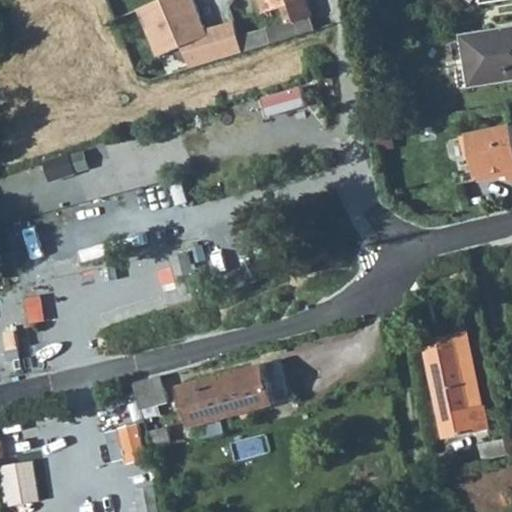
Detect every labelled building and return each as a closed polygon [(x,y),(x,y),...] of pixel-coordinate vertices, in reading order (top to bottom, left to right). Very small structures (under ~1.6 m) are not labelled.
[(248,51),(239,20),(211,26),(200,0),(159,0),(141,8),(163,55),(187,46),(195,67),(248,51)] [(290,25),(314,17),(308,0),(259,0),(263,11),(284,4),(290,25)] [(511,33),(465,41),(473,87),(511,80),(511,33)] [(269,113),(311,107),(308,86),(266,91),(269,113)] [(511,127),(470,137),(466,142),(469,155),(474,159),(476,158),(481,182),(499,178),(498,173),(508,171),(509,176),(510,181),(511,180),(511,127)] [(55,179),(94,164),(87,146),(48,161),(55,179)] [(462,332),(457,333),(459,341),(471,401),(477,400),(462,332)] [(425,339),(427,347),(459,341),(457,333),(425,339)] [(425,347),(440,415),(472,408),(471,401),(459,341),(427,347),(425,347)] [(8,350),(0,351),(0,360),(1,369),(11,367),(8,350)] [(182,387),(187,404),(272,383),(267,365),(182,387)] [(168,402),(161,375),(136,382),(143,408),(168,402)] [(278,403),(272,383),(187,404),(194,431),(202,429),(205,436),(212,434),(208,422),(278,403)] [(477,400),(471,401),(472,408),(440,415),(442,423),(483,413),(480,399),(477,400)] [(175,443),(170,420),(148,425),(153,448),(175,443)] [(53,508),(53,511),(87,511),(86,503),(53,508)]
